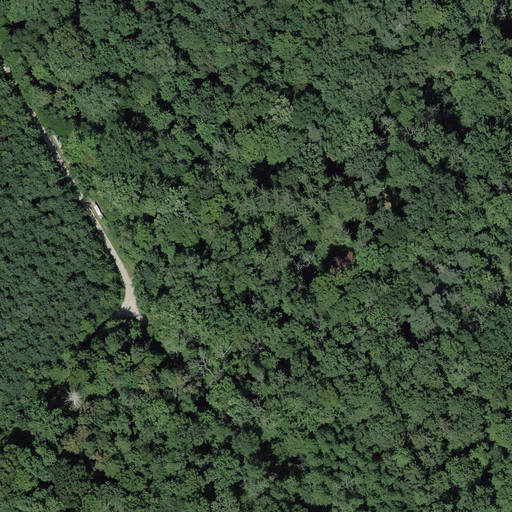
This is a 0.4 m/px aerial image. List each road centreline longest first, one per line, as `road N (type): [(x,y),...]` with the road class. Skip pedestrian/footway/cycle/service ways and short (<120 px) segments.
road 1 (track): [(0,477),(130,301),(317,0)]
road 2 (track): [(0,56),(125,275),(140,318),(318,511)]
